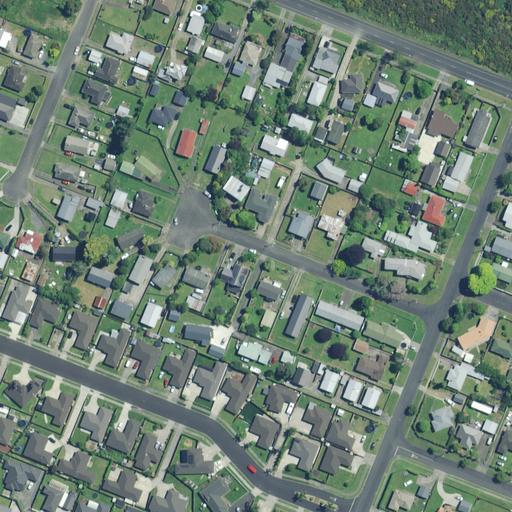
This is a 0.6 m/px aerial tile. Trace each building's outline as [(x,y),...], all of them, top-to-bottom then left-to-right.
[(177,1),(174,0),(156,0),(153,8),(171,15),(177,1)] [(56,8),(39,2),(30,23),(42,28),(48,15),(52,17),(56,8)] [(201,14),(192,10),(190,16),(193,16),(187,30),(199,35),(206,18),(200,16),(201,14)] [(230,27),(217,22),(213,34),(236,43),(238,36),(236,35),(239,27),(231,24),(230,27)] [(11,34),(0,29),(0,45),(5,48),(11,34)] [(43,38),(32,33),(24,54),(35,58),(43,38)] [(134,37),(124,33),(122,37),(111,33),(106,46),(127,54),(134,37)] [(305,39),(291,34),(285,50),(287,51),(280,66),(271,63),(262,84),(272,88),(273,86),(279,88),(281,85),(287,87),(299,59),(298,58),(305,39)] [(202,41),(193,37),(188,50),(197,53),(202,41)] [(262,49),(246,43),(240,60),(255,66),(262,49)] [(224,53),(208,46),(204,56),(220,63),(224,53)] [(327,50),(320,47),(313,67),(319,69),(320,68),(336,74),(339,65),(337,65),(340,56),(327,51),(327,50)] [(102,54),(92,50),(88,59),(98,63),(102,54)] [(155,56),(141,51),(137,62),(151,68),(155,56)] [(120,62),(107,57),(103,70),(98,68),(95,76),(116,84),(119,78),(114,77),(120,62)] [(246,66),(236,62),(232,73),(241,76),(246,66)] [(188,67),(174,63),(173,68),(167,67),(166,71),(160,69),(158,77),(171,82),(172,77),(181,80),(183,75),(185,76),(188,67)] [(22,69),(12,65),(4,85),(21,92),(26,78),(19,76),(22,69)] [(363,75),(350,74),(350,80),(342,80),(342,92),(343,92),(343,97),(354,98),(354,93),(362,93),(363,75)] [(319,107),(330,80),(320,76),(318,83),(315,82),(308,103),(319,107)] [(107,87),(88,79),(82,92),(94,97),(92,102),(99,105),(102,99),(108,102),(111,94),(105,92),(107,87)] [(394,86),(378,80),(372,96),(367,94),(364,104),(374,108),(375,104),(384,107),(387,100),(395,103),(399,91),(393,89),(394,86)] [(160,86),(154,84),(150,95),(157,97),(160,86)] [(256,89),(246,86),(242,97),(251,101),(256,89)] [(189,95),(178,90),(173,102),(185,107),(189,95)] [(354,103),(345,100),(342,108),(351,111),(354,103)] [(14,109),(0,103),(0,117),(9,122),(14,109)] [(162,111),(154,108),(149,120),(166,127),(169,121),(172,123),(177,110),(165,105),(162,111)] [(130,110),(120,106),(116,115),(130,121),(132,116),(128,115),(130,110)] [(94,114),(76,107),(69,124),(78,128),(80,123),(89,126),(94,114)] [(445,112),(436,109),(427,132),(440,137),(441,133),(453,138),(459,124),(443,117),(445,112)] [(412,113),(403,110),(398,124),(407,127),(399,150),(406,152),(407,149),(412,151),(418,135),(413,134),(417,122),(410,119),(412,113)] [(486,113),(479,110),(466,144),(478,148),(490,118),(485,116),(486,113)] [(313,122),(293,114),(288,126),(309,134),(313,122)] [(210,122),(203,120),(199,133),(205,135),(210,122)] [(345,125),(335,121),(328,140),(339,144),(345,125)] [(327,130),(319,127),(314,139),(322,142),(327,130)] [(197,133),(184,129),(176,153),(191,158),(194,148),(193,147),(197,133)] [(279,140),(266,135),(261,148),(283,157),(289,143),(279,139),(279,140)] [(89,142),(67,137),(64,150),(85,155),(89,142)] [(451,145),(440,141),(435,153),(446,158),(451,145)] [(223,142),(221,147),(215,145),(205,169),(218,174),(228,150),(225,149),(227,144),(223,142)] [(474,157),(461,152),(455,169),(450,167),(447,175),(464,181),(474,157)] [(162,171),(141,156),(134,165),(123,161),(119,170),(142,179),(144,174),(154,181),(162,171)] [(274,163),(264,158),(257,174),(268,178),(274,163)] [(117,161),(106,159),(104,169),(114,171),(117,161)] [(333,166),(326,159),(316,167),(318,168),(325,177),(341,184),(346,172),(333,166)] [(429,166),(427,165),(420,181),(433,187),(440,170),(439,170),(441,165),(431,161),(429,166)] [(80,169),(57,163),(54,177),(77,182),(80,169)] [(250,188),(232,176),(224,189),(241,201),(250,188)] [(459,182),(447,177),(442,192),(451,195),(453,191),(456,192),(459,182)] [(364,184),(352,179),(348,189),(360,193),(364,184)] [(413,183),(405,180),(401,191),(414,196),(418,185),(413,183)] [(327,187),(316,182),(310,196),(321,200),(327,187)] [(261,191),(253,189),(246,208),(262,214),(259,220),(268,223),(278,198),(270,195),(268,202),(258,199),(261,191)] [(121,208),(127,194),(116,190),(111,203),(121,208)] [(150,194),(140,191),(133,211),(151,217),(156,201),(149,199),(150,194)] [(72,197),(66,194),(57,216),(71,222),(81,198),(73,195),(72,197)] [(444,201),(432,196),(423,219),(441,226),(445,217),(439,215),(444,201)] [(104,203),(89,197),(86,205),(98,210),(100,206),(102,207),(104,203)] [(511,203),(510,203),(503,220),(507,222),(505,226),(511,228),(511,203)] [(422,206),(418,204),(414,214),(418,216),(422,206)] [(97,213),(89,210),(86,219),(94,222),(97,213)] [(307,238),(315,218),(296,211),(293,218),(288,231),(307,238)] [(119,218),(110,214),(105,224),(114,228),(119,218)] [(344,222),(323,214),(318,227),(329,231),(327,237),(337,240),(344,222)] [(412,225),(408,235),(412,237),(411,240),(407,238),(388,230),(384,240),(417,252),(419,246),(433,252),(437,242),(430,240),(432,233),(425,231),(428,225),(419,221),(417,227),(412,225)] [(145,240),(141,228),(117,238),(122,250),(145,240)] [(42,236),(28,230),(25,238),(20,236),(16,247),(36,254),(42,236)] [(9,236),(0,232),(0,246),(4,248),(9,236)] [(511,242),(503,239),(504,235),(499,233),(493,247),(499,249),(497,253),(511,259),(511,242)] [(381,244),(366,238),(362,248),(373,253),(371,257),(376,259),(378,254),(383,256),(385,251),(379,249),(381,244)] [(76,247),(54,246),(53,260),(75,261),(76,247)] [(153,261),(140,255),(129,279),(142,285),(153,261)] [(424,268),(426,265),(414,260),(385,259),(384,270),(397,270),(397,275),(410,276),(422,281),(428,269),(424,268)] [(178,272),(165,262),(151,280),(164,290),(178,272)] [(508,263),(503,262),(502,266),(495,263),(490,276),(511,283),(511,269),(507,268),(508,263)] [(38,267),(28,263),(22,277),(32,281),(38,267)] [(250,270),(236,264),(233,272),(225,268),(220,279),(241,289),(250,270)] [(211,276),(189,267),(183,281),(205,290),(211,276)] [(113,276),(92,268),(87,280),(109,288),(113,276)] [(274,285),(262,281),(257,293),(278,301),(282,290),(280,289),(282,284),(275,281),(274,285)] [(132,285),(126,283),(123,291),(129,293),(132,285)] [(29,290),(18,286),(16,291),(13,291),(3,317),(14,322),(18,311),(27,315),(32,304),(24,301),(29,290)] [(313,299),(302,294),(286,333),(297,338),(313,299)] [(108,300),(97,296),(93,305),(104,309),(108,300)] [(204,302),(189,296),(185,305),(200,312),(204,302)] [(56,306),(40,299),(30,325),(40,329),(44,319),(55,323),(60,312),(55,310),(56,306)] [(237,304),(223,299),(220,309),(234,313),(237,304)] [(132,306),(116,300),(111,313),(127,319),(132,306)] [(364,318),(321,301),(316,314),(359,331),(364,318)] [(162,308),(149,302),(141,322),(155,328),(162,308)] [(181,312),(171,310),(169,319),(178,322),(181,312)] [(276,313),(266,310),(260,327),(270,330),(276,313)] [(98,319),(76,311),(69,327),(81,331),(76,346),(86,350),(98,319)] [(496,323),(482,317),(479,326),(457,337),(464,350),(490,337),(491,333),(496,323)] [(382,326),(369,321),(364,334),(399,348),(404,335),(395,331),(397,325),(392,323),(391,326),(383,323),(382,326)] [(212,329),(187,324),(185,338),(203,341),(202,345),(209,346),(212,329)] [(130,332),(121,329),(117,340),(103,334),(98,350),(109,354),(105,364),(116,368),(130,332)] [(148,336),(138,332),(136,336),(146,340),(148,336)] [(511,357),(511,337),(511,338),(509,344),(496,338),(491,350),(511,359),(511,357)] [(369,344),(358,339),(354,349),(365,354),(369,344)] [(160,349),(138,341),(131,356),(143,361),(137,376),(147,380),(160,349)] [(254,345),(243,341),(238,354),(267,365),(272,353),(261,349),(263,346),(254,343),(254,345)] [(335,350),(326,346),(324,352),(333,355),(335,350)] [(463,350),(455,346),(449,355),(457,360),(463,350)] [(195,353),(187,349),(182,361),(168,356),(163,369),(175,374),(170,385),(181,389),(195,353)] [(297,356),(284,352),(281,361),(293,365),(297,356)] [(474,356),(464,352),(461,359),(471,363),(474,356)] [(389,358),(380,355),(377,363),(361,357),(356,370),(371,376),(371,377),(380,381),(389,358)] [(226,365),(217,362),(213,373),(199,368),(194,381),(205,386),(201,396),(213,401),(226,365)] [(327,366),(317,362),(316,365),(319,366),(317,373),(324,375),(327,366)] [(450,380),(447,388),(453,391),(454,388),(460,391),(467,374),(486,381),(489,374),(462,363),(461,367),(456,365),(454,370),(451,369),(447,379),(450,380)] [(311,371),(299,367),(293,382),(305,387),(311,371)] [(340,375),(327,370),(320,388),(333,393),(340,375)] [(257,378),(248,373),(242,384),(229,378),(222,391),(233,397),(226,409),(237,415),(257,378)] [(45,384),(36,376),(26,389),(16,380),(5,392),(24,408),(45,384)] [(363,384),(351,379),(343,397),(355,402),(363,384)] [(297,393),(271,385),(266,404),(271,405),(269,410),(280,413),(284,401),(293,404),(297,393)] [(381,392),(369,387),(362,405),(374,409),(381,392)] [(74,396),(63,392),(60,401),(47,396),(42,411),(55,416),(52,423),(62,427),(74,396)] [(465,398),(456,394),(453,400),(463,404),(465,398)] [(332,413),(315,406),(313,411),(308,409),(303,420),(315,425),(312,434),(322,438),(332,413)] [(112,411),(102,407),(98,416),(85,411),(80,426),(93,431),(91,438),(100,442),(112,411)] [(447,413),(445,408),(432,414),(434,420),(431,422),(435,432),(452,425),(449,419),(453,417),(451,411),(447,413)] [(279,425),(257,416),(250,432),(262,436),(258,445),(268,450),(279,425)] [(16,423),(1,417),(0,420),(0,442),(7,446),(16,423)] [(141,424),(130,419),(125,434),(113,429),(107,445),(129,454),(141,424)] [(350,423),(340,419),(338,424),(334,422),(327,440),(351,450),(355,439),(346,435),(350,423)] [(498,424),(486,420),(483,430),(494,434),(498,424)] [(482,433),(462,425),(457,437),(462,439),(460,446),(469,450),(472,443),(478,445),(482,433)] [(511,432),(506,430),(497,451),(505,455),(508,449),(511,450),(511,432)] [(48,438),(32,432),(29,440),(23,455),(49,465),(53,454),(43,450),(48,438)] [(158,437),(146,432),(141,447),(140,447),(135,459),(138,460),(135,466),(147,470),(151,460),(158,463),(162,452),(153,449),(158,437)] [(319,446),(301,440),(299,444),(294,442),(290,453),(302,458),(299,467),(309,471),(319,446)] [(354,456),(329,446),(320,469),(336,475),(340,463),(350,467),(354,456)] [(203,449),(187,449),(187,464),(175,464),(175,474),(213,473),(213,461),(203,461),(203,449)] [(90,456),(77,451),(72,463),(62,459),(58,470),(92,484),(97,475),(84,470),(90,456)] [(14,489),(22,492),(25,482),(26,483),(28,478),(37,481),(40,471),(6,459),(3,467),(9,469),(4,483),(7,484),(5,488),(13,491),(14,489)] [(137,476),(124,470),(118,484),(106,479),(102,488),(138,503),(142,491),(133,487),(137,476)] [(245,511),(253,507),(251,504),(254,502),(248,494),(228,509),(220,498),(230,490),(221,478),(200,493),(213,511),(245,511)] [(54,511),(64,492),(47,484),(43,492),(49,495),(43,508),(51,511),(54,511)] [(431,489),(420,485),(417,495),(427,499),(431,489)] [(149,509),(157,511),(183,511),(187,501),(178,498),(180,494),(170,490),(166,500),(154,495),(149,509)] [(414,498),(396,490),(389,508),(398,511),(400,506),(410,510),(414,498)] [(76,498),(68,495),(62,507),(70,511),(76,498)] [(468,511),(472,504),(461,500),(458,510),(464,511),(468,511)] [(107,511),(110,507),(100,503),(97,510),(79,504),(76,511),(107,511)]
